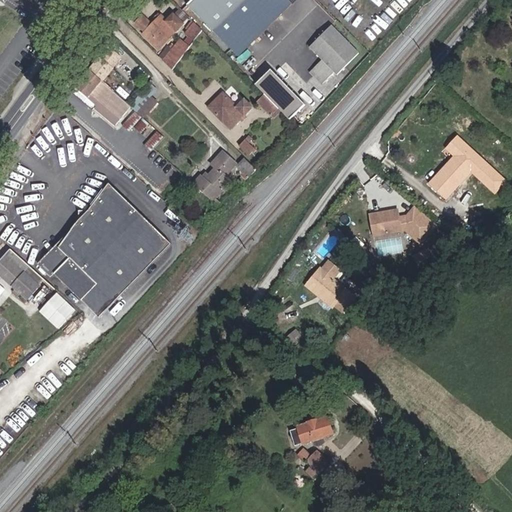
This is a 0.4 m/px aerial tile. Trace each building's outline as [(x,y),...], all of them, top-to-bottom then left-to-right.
[(193,0),(188,5),(239,57),(293,4),(288,0),(193,0)] [(184,24),(190,17),(180,7),(173,14),(184,24)] [(144,34),(159,49),(184,24),(173,14),(167,21),(161,16),(159,18),(154,23),(151,21),(141,12),(133,20),(146,32),(144,34)] [(0,55),(20,29),(6,19),(0,26),(0,55)] [(193,42),(202,30),(193,21),(187,29),(189,30),(185,35),(193,42)] [(332,25),(310,47),(323,60),(313,70),(325,82),(335,72),(338,75),(359,53),(332,25)] [(172,70),(188,49),(180,43),(179,45),(177,44),(175,47),(163,61),(172,70)] [(163,61),(175,47),(173,45),(161,59),(163,61)] [(101,59),(112,69),(121,58),(110,49),(101,59)] [(132,105),(91,71),(77,88),(94,102),(97,105),(95,108),(116,125),(132,105)] [(306,106),(272,71),(257,86),(264,93),(282,111),(284,113),(291,121),(306,106)] [(244,100),(238,106),(224,92),(208,107),(231,129),(241,119),(245,115),(253,107),(244,100)] [(275,118),(282,111),(264,93),(257,101),(274,118),(275,118)] [(137,114),(142,118),(158,102),(152,98),(137,114)] [(129,132),(133,127),(142,118),(137,114),(136,111),(122,125),(129,132)] [(277,120),(284,113),(282,111),(275,118),(277,120)] [(141,133),(150,124),(142,118),(133,127),(141,133)] [(150,152),(154,149),(164,136),(157,130),(143,145),(150,152)] [(256,149),(249,143),(253,138),(249,135),(239,146),(249,155),(252,150),(254,151),(256,149)] [(429,185),(445,200),(482,160),(457,136),(445,149),(454,157),(429,185)] [(237,164),(223,151),(212,164),(215,168),(208,176),(205,179),(202,177),(201,176),(194,184),(218,207),(220,205),(214,198),(231,181),(228,178),(230,175),(228,173),(237,164)] [(246,180),(256,170),(244,158),(238,165),(244,170),(240,175),(246,180)] [(64,264),(55,274),(79,297),(86,297),(98,285),(116,302),(170,246),(108,186),(89,210),(73,227),(59,247),(61,249),(55,256),(64,264)] [(397,210),(369,216),(373,237),(401,231),(406,231),(421,243),(436,226),(414,207),(406,216),(398,218),(397,210)] [(377,253),(403,253),(403,240),(377,240),(377,253)] [(55,274),(64,264),(55,256),(61,249),(59,247),(43,264),(54,275),(55,274)] [(44,279),(11,249),(0,260),(0,276),(16,291),(19,295),(27,302),(41,287),(39,285),(44,279)] [(419,264),(431,258),(427,250),(415,256),(419,264)] [(339,270),(329,261),(322,270),(320,269),(306,286),(319,296),(320,294),(334,305),(343,313),(344,312),(354,300),(355,298),(332,279),(339,270)] [(86,297),(79,297),(101,318),(116,302),(98,285),(86,297)] [(57,330),(75,310),(57,294),(39,313),(57,330)] [(334,305),(320,294),(319,296),(332,307),(334,305)] [(348,315),(357,303),(354,300),(344,312),(348,315)] [(302,353),(309,345),(292,328),(285,336),(302,353)] [(303,444),(333,435),(328,417),(318,421),(317,420),(308,423),(308,424),(298,427),(299,428),(290,431),(295,446),(303,444)] [(305,472),(314,480),(330,463),(317,451),(312,457),(304,449),(298,455),(306,463),(307,463),(311,466),(305,472)]
